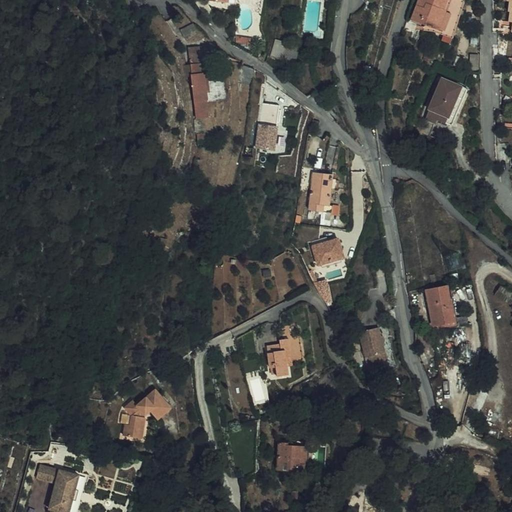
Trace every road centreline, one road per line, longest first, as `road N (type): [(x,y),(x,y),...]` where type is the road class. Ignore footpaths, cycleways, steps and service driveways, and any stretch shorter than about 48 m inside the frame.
road 1 (residential): [(406,511),(437,446),(406,343),(385,199)]
road 2 (residential): [(385,199),(342,83),(345,0)]
road 3 (unclassified): [(511,264),(418,177),(389,171),(385,199)]
